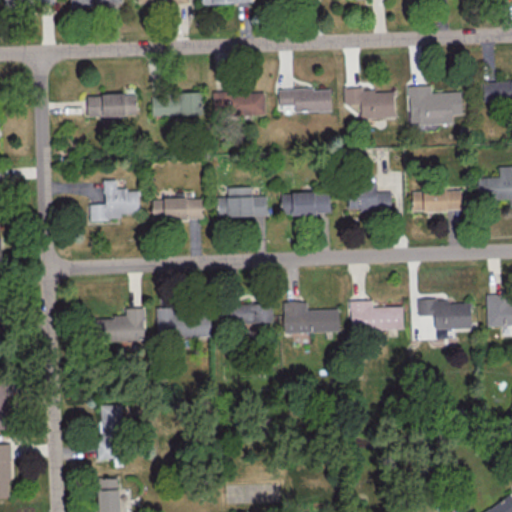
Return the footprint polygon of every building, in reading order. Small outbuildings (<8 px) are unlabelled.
[(511,79),(481,81),(482,101),(511,100),(511,79)] [(452,122),(452,113),(461,113),(460,90),(430,91),(429,83),(407,84),(409,123),(452,122)] [(360,117),(394,115),(393,90),(373,91),(373,88),(362,89),(362,85),(342,86),(343,103),(360,103),(360,117)] [(293,111),(330,109),(329,86),(277,88),(278,105),(293,105),(293,111)] [(263,90),(211,91),(212,114),(264,113),(263,90)] [(86,93),(86,115),(135,114),(135,91),(86,93)] [(151,115),(201,114),(200,92),(150,93),(151,115)] [(509,206),(511,205),(511,164),(498,164),(498,176),(477,176),(477,198),(509,198),(509,206)] [(89,219),(119,218),(119,212),(138,212),(137,189),(125,190),(125,186),(115,187),(115,177),(102,178),(103,203),(88,203),(89,219)] [(376,190),(375,182),(347,183),(348,208),(359,207),(359,212),(390,210),(390,190),(376,190)] [(216,216),(266,215),(265,194),(250,194),(250,185),(226,186),(226,196),(215,196),(216,216)] [(461,189),(411,190),(411,210),(461,209),(461,189)] [(280,213),(329,213),(329,191),(280,192),(280,213)] [(201,198),(152,196),(151,217),(200,219),(201,198)] [(486,325),(511,324),(511,295),(485,296),(486,325)] [(469,302),(447,302),(446,298),(436,299),(436,296),(416,297),(417,314),(433,314),(434,328),(470,326),(469,302)] [(401,304),(372,305),(371,298),(349,299),(350,330),(402,328),(401,304)] [(338,330),(338,307),(306,308),(306,300),(282,300),(283,331),(338,330)] [(272,321),(271,302),(230,303),(230,323),(272,321)] [(124,306),(124,316),(94,316),(95,340),(143,340),(143,306),(124,306)] [(156,338),(209,337),(209,315),(187,315),(186,306),(155,307),(156,338)] [(0,427),(8,428),(7,379),(0,379),(0,427)] [(121,458),(122,404),(100,404),(100,439),(96,439),(96,457),(121,458)] [(9,443),(0,442),(0,496),(10,496),(9,443)] [(97,478),(97,511),(118,511),(117,477),(97,478)] [(511,511),(511,498),(508,493),(482,511),(511,511)]
